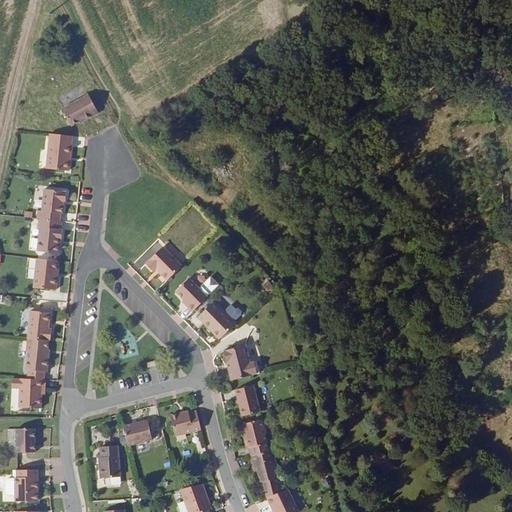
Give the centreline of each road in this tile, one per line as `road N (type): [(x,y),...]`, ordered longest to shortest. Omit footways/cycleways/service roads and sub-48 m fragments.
road 1 (track): [(511,454),(359,362),(122,115)]
road 2 (track): [(42,0),(0,168)]
road 3 (residential): [(203,379),(192,344),(111,262),(92,253)]
road 4 (residential): [(92,253),(82,271),(65,412)]
road 5 (unclassified): [(65,412),(203,379)]
road 6 (residential): [(203,379),(241,511)]
road 7 (track): [(122,115),(57,0)]
